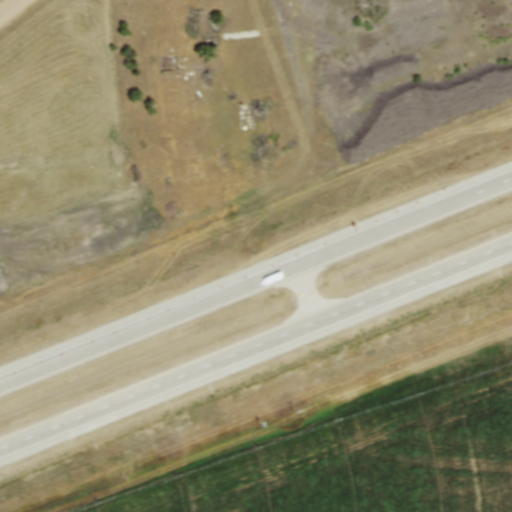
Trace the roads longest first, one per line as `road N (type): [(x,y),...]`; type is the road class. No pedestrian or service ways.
road 1 (motorway): [(0,448),(511,243)]
road 2 (motorway): [(511,180),(0,384)]
